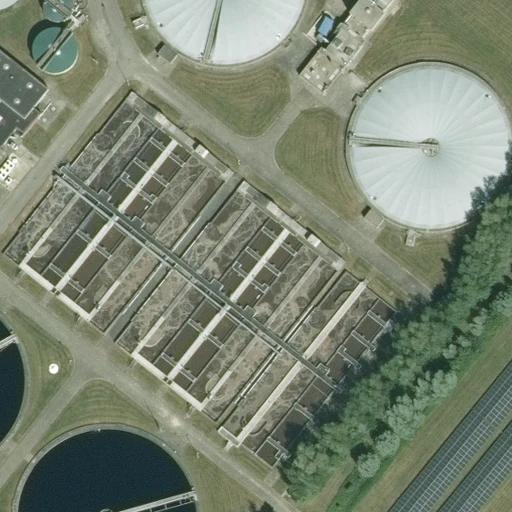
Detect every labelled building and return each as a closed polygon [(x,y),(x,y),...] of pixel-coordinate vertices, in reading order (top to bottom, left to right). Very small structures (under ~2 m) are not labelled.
[(0,0),(0,10),(7,9),(16,3),(19,0),(0,0)] [(51,0),(47,4),(45,12),(48,19),(53,24),(61,25),(68,23),(72,18),(74,12),(72,6),(69,1),(67,0),(51,0)] [(384,14),(395,0),(369,0),(368,2),(384,14)] [(369,31),(383,14),(366,1),(353,18),(369,31)] [(43,74),(52,77),(61,77),(69,73),(75,66),(78,57),(76,48),(73,41),(67,36),(59,33),(52,33),(44,36),(38,41),(34,49),(33,58),(37,67),(43,74)] [(177,57),(165,46),(164,46),(157,55),(170,65),(177,57)] [(324,97),(345,69),(346,68),(322,49),(299,77),(324,97)] [(0,150),(17,130),(23,136),(22,138),(22,139),(41,115),(41,114),(40,115),(34,110),(49,91),(0,52),(0,150)] [(384,221),(371,211),(364,220),(377,230),(384,221)]
